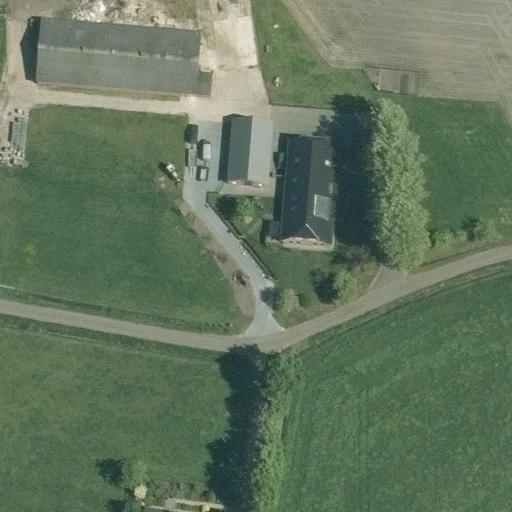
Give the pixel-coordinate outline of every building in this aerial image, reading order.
[(269,0),(210,0),(202,94),(261,99),(269,0)] [(37,84),(196,97),(201,35),(42,22),(37,84)] [(315,34),(303,33),(297,105),(336,108),(338,84),(322,83),(324,65),(313,64),(315,34)] [(39,115),(36,167),(79,169),(80,154),(103,155),(104,141),(182,145),(184,115),(53,108),(53,116),(39,115)] [(233,123),(228,184),(267,188),(272,126),(233,123)] [(328,247),(336,149),(290,145),(283,224),(281,224),(280,243),(328,247)]
